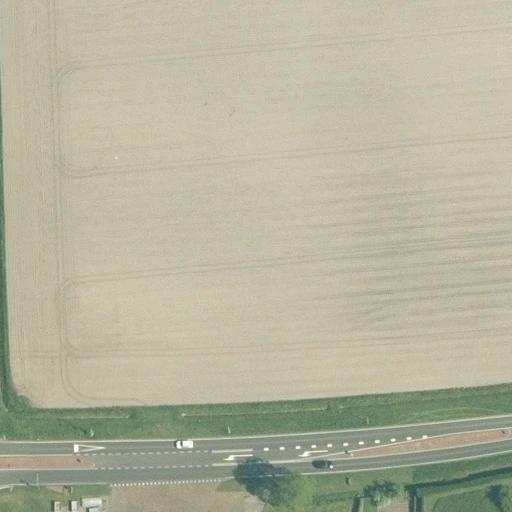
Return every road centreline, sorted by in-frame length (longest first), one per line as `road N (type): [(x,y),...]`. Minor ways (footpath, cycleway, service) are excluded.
road 1 (primary): [(511,423),(347,439),(304,456)]
road 2 (primary): [(304,456),(350,467),(511,446)]
road 3 (primary): [(166,463),(70,450),(0,452)]
road 4 (primary): [(0,480),(166,463)]
road 5 (primary): [(166,463),(304,456)]
